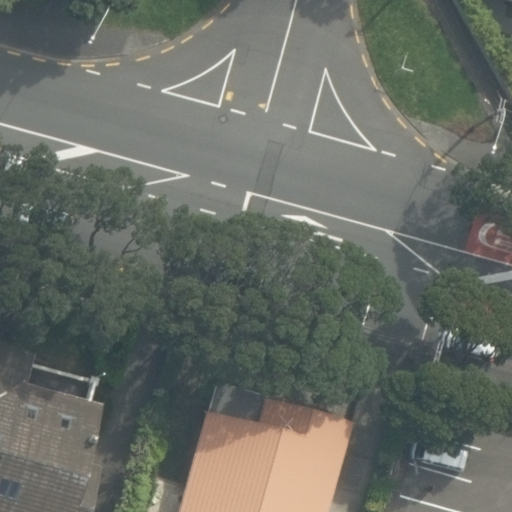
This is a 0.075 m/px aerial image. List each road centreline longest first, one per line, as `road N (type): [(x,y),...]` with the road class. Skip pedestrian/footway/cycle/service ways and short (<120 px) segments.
road 1 (secondary): [(247,206),(511,282)]
road 2 (secondary): [(0,140),(247,206)]
road 3 (residential): [(306,0),(247,206)]
